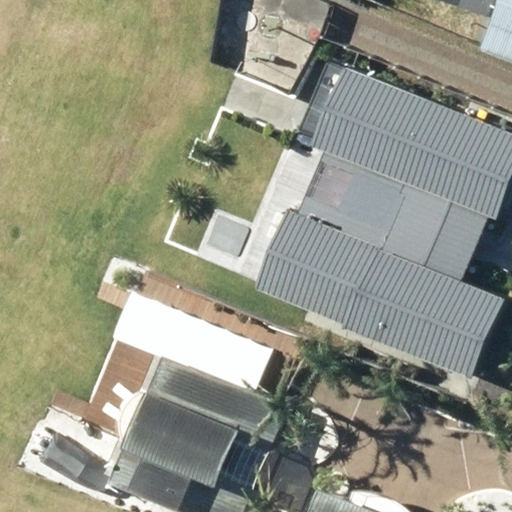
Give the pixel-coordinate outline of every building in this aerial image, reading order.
[(511,0),(465,0),(487,10),(475,38),(511,54),(511,0)] [(239,262),(312,293),(305,309),(355,331),(362,315),(442,349),(484,251),(380,207),(409,140),(309,98),(239,262)] [(412,205),(501,245),(511,221),(511,123),(458,100),(412,205)] [(158,345),(106,472),(204,511),(238,511),(285,397),(158,345)] [(306,511),(402,511),(321,477),(306,511)]
